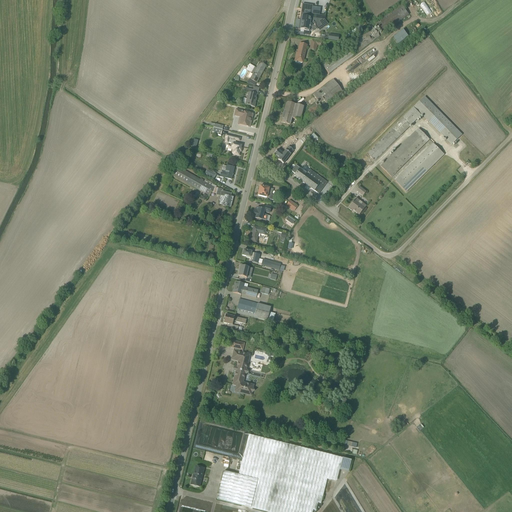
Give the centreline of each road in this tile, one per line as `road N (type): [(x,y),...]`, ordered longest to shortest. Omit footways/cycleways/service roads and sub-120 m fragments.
road 1 (unclassified): [(254,159),(168,511)]
road 2 (unclassified): [(254,159),(387,256),(511,135)]
road 3 (track): [(292,2),(175,152)]
road 4 (unclassified): [(293,0),(254,159)]
